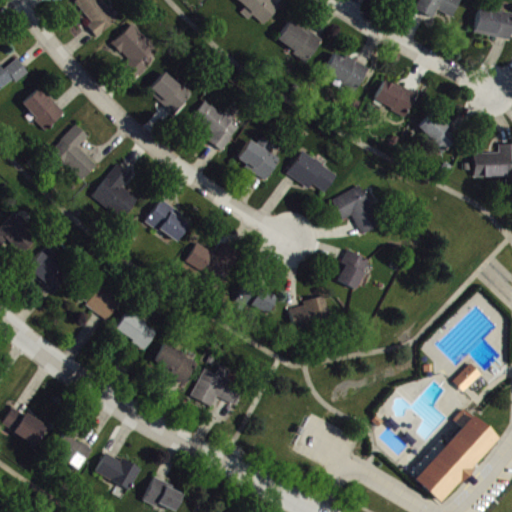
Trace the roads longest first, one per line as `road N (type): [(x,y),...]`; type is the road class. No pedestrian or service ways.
road 1 (residential): [(0,312),(115,404),(319,511)]
road 2 (residential): [(19,0),(125,122),(186,174),(295,239)]
road 3 (residential): [(332,0),(490,88)]
